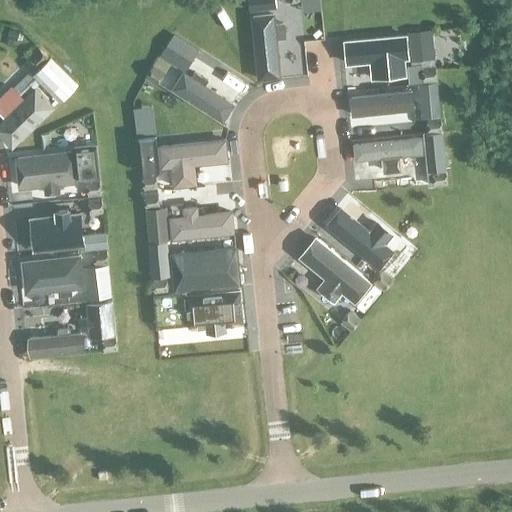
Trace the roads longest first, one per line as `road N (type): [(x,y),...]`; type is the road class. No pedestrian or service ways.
road 1 (residential): [(261,253),(248,135),(253,117),(269,104),(314,105),(328,120),(335,175)]
road 2 (residential): [(286,496),(261,253)]
road 3 (unclassified): [(286,496),(511,471)]
road 4 (residential): [(18,511),(0,333)]
road 5 (unclassified): [(133,511),(286,496)]
